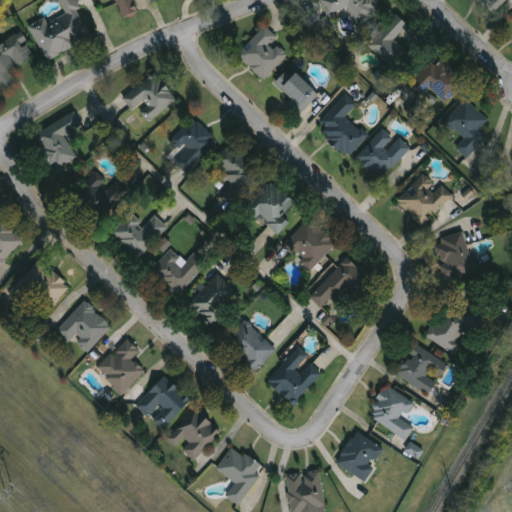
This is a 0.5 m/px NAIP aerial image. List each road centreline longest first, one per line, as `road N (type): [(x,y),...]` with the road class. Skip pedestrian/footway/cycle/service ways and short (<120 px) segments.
road 1 (residential): [(0,148),(37,210),(269,431),(285,440),(314,434),(396,310),(404,264),(393,243),(212,81),(182,31)]
road 2 (residential): [(0,128),(104,66),(264,0)]
